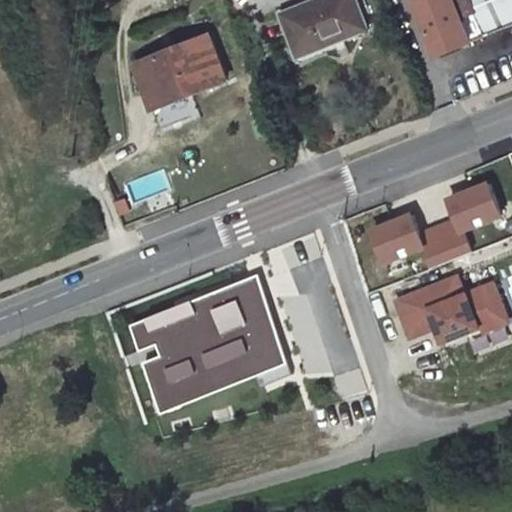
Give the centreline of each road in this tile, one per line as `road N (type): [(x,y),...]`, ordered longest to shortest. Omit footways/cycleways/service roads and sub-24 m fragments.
road 1 (secondary): [(0,320),(322,192)]
road 2 (residential): [(156,511),(407,438)]
road 3 (residential): [(407,438),(322,192)]
road 4 (secondary): [(322,192),(511,117)]
